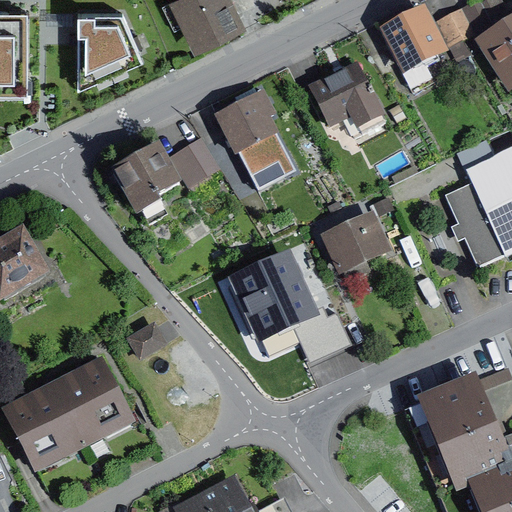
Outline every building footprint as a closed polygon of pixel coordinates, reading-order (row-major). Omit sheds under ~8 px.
[(224,35),(239,27),(224,0),(186,0),(178,4),(198,42),(221,30),(224,35)] [(423,10),(377,34),(401,81),(447,58),(423,10)] [(28,13),(0,12),(0,95),(28,96),(28,13)] [(123,14),(78,14),(78,92),(144,62),(123,14)] [(511,20),(471,47),(504,98),(511,93),(511,20)] [(360,68),(309,90),(326,128),(349,118),(355,133),(383,121),(360,68)] [(262,99),(210,121),(227,159),(278,137),(262,99)] [(173,153),(189,188),(222,174),(206,138),(173,153)] [(157,147),(108,174),(130,216),(180,189),(157,147)] [(472,190),(446,202),(459,230),(450,234),(457,249),(467,244),(479,272),(511,256),(511,155),(466,176),(472,190)] [(370,216),(316,240),(333,279),(387,255),(370,216)] [(0,302),(45,280),(21,231),(0,241),(0,302)] [(309,339),(327,331),(305,284),(236,315),(257,362),(309,339)] [(153,326),(123,342),(136,367),(166,351),(153,326)] [(357,326),(346,332),(358,359),(370,353),(357,326)] [(345,365),(358,359),(346,332),(332,338),(345,365)] [(100,359),(1,411),(36,480),(136,429),(100,359)] [(472,511),(511,511),(511,437),(498,443),(473,379),(415,401),(452,498),(465,492),(472,511)] [(175,509),(176,511),(250,511),(252,511),(233,477),(175,509)]
